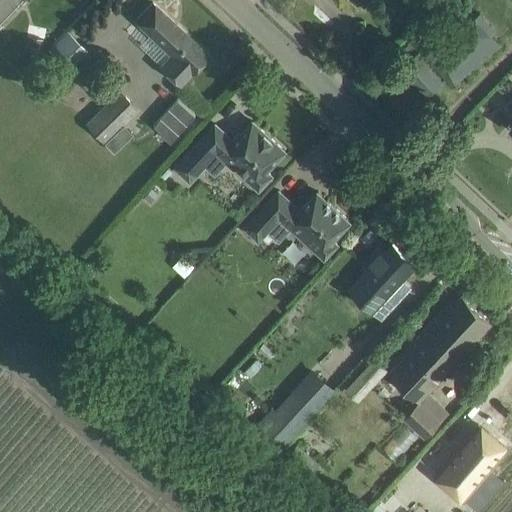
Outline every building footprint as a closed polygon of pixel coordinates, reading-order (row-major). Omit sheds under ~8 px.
[(0,0),(0,21),(20,0),(0,0)] [(190,37),(152,2),(136,19),(171,53),(161,64),(180,82),(207,53),(189,37),(190,37)] [(453,87),(500,45),(490,35),(496,29),(480,13),(474,18),(472,16),(426,58),(453,87)] [(67,29),(48,49),(69,69),(88,49),(67,29)] [(417,54),(401,68),(427,96),(442,82),(417,54)] [(103,141),(123,122),(137,107),(119,89),(85,123),(103,141)] [(177,98),(153,125),(171,141),(195,115),(177,98)] [(229,135),(216,123),(176,166),(190,179),(205,163),(210,168),(222,154),(235,166),(240,160),(250,170),(245,175),(259,188),(272,175),(267,170),(285,150),(253,120),(241,134),(242,135),(235,141),(233,139),(229,142),(226,139),(229,135)] [(151,187),(143,196),(149,202),(158,193),(151,187)] [(300,209),(279,190),(245,226),(259,239),(268,229),(274,234),(286,221),(298,233),(302,229),(314,240),(310,244),(325,257),(337,243),(333,239),(350,220),(318,190),(300,209)] [(398,280),(412,265),(392,246),(383,255),(377,249),(366,261),(374,268),(361,282),(389,308),(407,288),(398,280)] [(183,255),(174,265),(185,275),(194,265),(183,255)] [(462,293),(389,372),(419,400),(493,322),(462,293)] [(356,400),(386,367),(373,355),(343,387),(356,400)] [(255,427),(253,429),(275,449),(277,447),(316,405),(298,389),(274,415),(270,411),(255,427)] [(441,420),(419,400),(404,416),(426,436),(441,420)] [(478,424),(465,439),(436,474),(465,498),(507,448),(478,424)] [(389,511),(378,502),(369,511),(389,511)]
